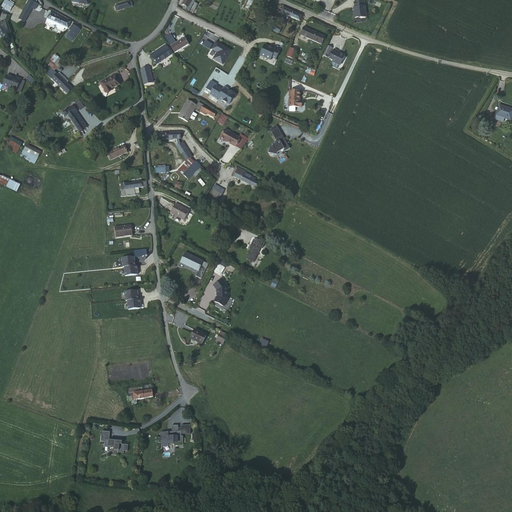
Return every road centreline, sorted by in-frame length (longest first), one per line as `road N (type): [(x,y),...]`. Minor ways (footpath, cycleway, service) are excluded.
road 1 (residential): [(133,44),(161,303),(186,397)]
road 2 (unclassified): [(511,74),(379,42),(280,0)]
